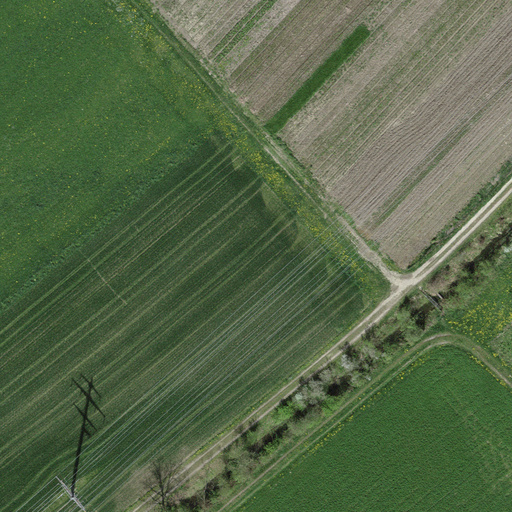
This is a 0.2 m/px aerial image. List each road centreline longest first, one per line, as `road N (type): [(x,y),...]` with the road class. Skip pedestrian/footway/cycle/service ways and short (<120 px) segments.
road 1 (track): [(511,193),(141,511)]
road 2 (track): [(511,382),(458,340),(436,339),(406,355),(221,511)]
